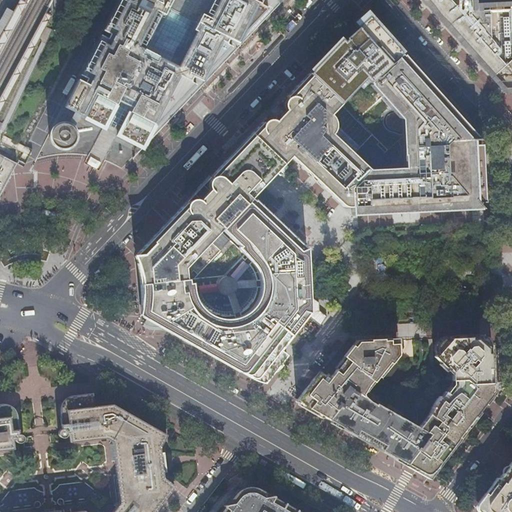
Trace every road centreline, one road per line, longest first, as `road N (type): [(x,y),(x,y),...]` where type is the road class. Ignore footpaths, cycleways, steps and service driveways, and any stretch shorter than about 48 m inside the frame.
road 1 (tertiary): [(43,305),(334,0)]
road 2 (residential): [(511,136),(389,0)]
road 3 (primary): [(396,511),(248,430)]
road 4 (primary): [(248,430),(106,348)]
road 5 (residential): [(434,511),(511,413)]
